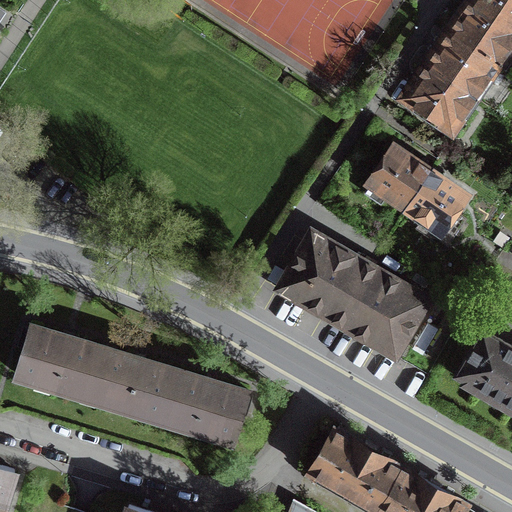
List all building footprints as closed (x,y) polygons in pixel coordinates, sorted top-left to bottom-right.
[(511,23),(477,0),(468,0),(448,29),(498,63),(506,69),(511,60),(511,23)] [(511,0),(477,0),(511,23),(511,0)] [(448,29),(425,63),(475,96),(498,63),(448,29)] [(475,96),(425,63),(402,96),(452,130),(475,96)] [(430,168),(395,145),(369,182),(370,183),(364,192),(382,204),(388,195),(404,206),(430,168)] [(466,193),(430,168),(404,206),(421,218),(415,226),(433,238),(439,229),(440,230),(466,193)] [(404,350),(436,283),(304,221),(272,288),(404,350)] [(88,395),(103,345),(30,323),(15,373),(88,395)] [(511,345),(483,328),(458,372),(479,384),(477,388),(511,407),(511,345)] [(161,417),(176,368),(103,345),(88,395),(161,417)] [(250,390),(176,368),(161,417),(235,440),(250,390)] [(312,471),(378,508),(402,467),(336,429),(312,471)] [(0,511),(14,467),(0,462),(0,511)] [(402,467),(378,508),(384,511),(462,511),(467,504),(402,467)] [(313,511),(295,501),(290,511),(313,511)] [(158,511),(126,502),(122,511),(158,511)]
